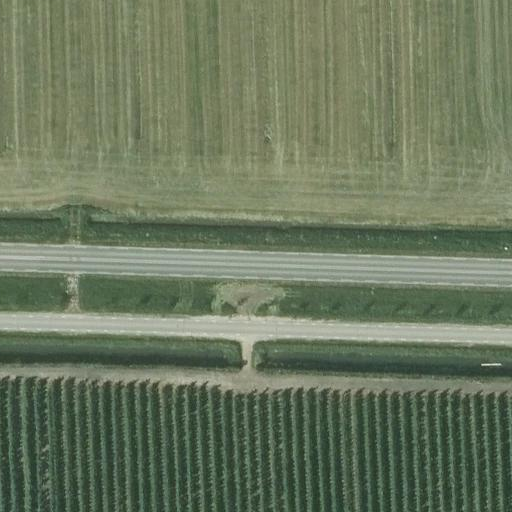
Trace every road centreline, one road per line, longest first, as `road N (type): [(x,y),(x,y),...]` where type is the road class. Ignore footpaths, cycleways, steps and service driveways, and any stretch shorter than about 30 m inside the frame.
road 1 (secondary): [(511,273),(0,257)]
road 2 (unclassified): [(0,324),(511,338)]
